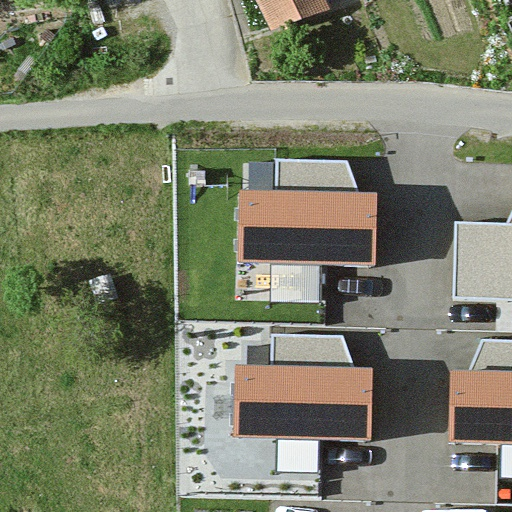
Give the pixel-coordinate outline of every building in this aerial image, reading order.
[(301,0),(229,0),(250,45),(310,19),(301,0)] [(347,163),(348,147),(282,143),(281,159),(347,163)] [(278,208),(243,207),(242,269),(372,271),(373,209),(360,209),(345,169),(279,168),(278,208)] [(511,229),(456,229),(455,304),(511,304),(511,229)] [(272,383),(237,383),(236,444),(367,446),(368,385),(354,384),(339,344),(273,343),(272,383)] [(511,451),(511,349),(486,349),(468,388),(455,387),(453,449),(511,451)]
